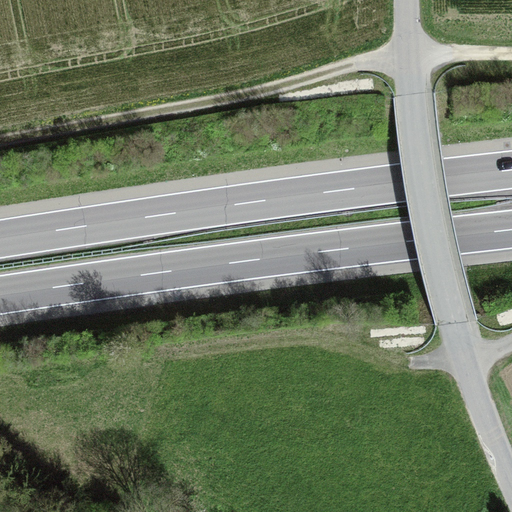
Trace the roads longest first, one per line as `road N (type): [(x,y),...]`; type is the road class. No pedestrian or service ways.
road 1 (track): [(0,144),(286,90),(361,62),(511,56)]
road 2 (motorway): [(511,171),(0,239)]
road 3 (motorway): [(0,296),(511,231)]
road 4 (unclassified): [(511,480),(440,257),(408,0)]
